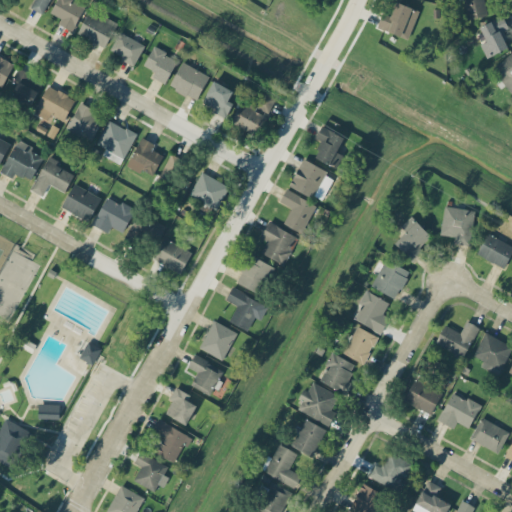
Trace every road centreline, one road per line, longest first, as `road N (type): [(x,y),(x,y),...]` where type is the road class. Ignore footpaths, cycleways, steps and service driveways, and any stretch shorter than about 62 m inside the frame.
road 1 (residential): [(73,511),(356,0)]
road 2 (residential): [(0,24),(263,167)]
road 3 (residential): [(317,511),(451,275)]
road 4 (residential): [(0,202),(185,306)]
road 5 (residential): [(511,487),(375,410)]
